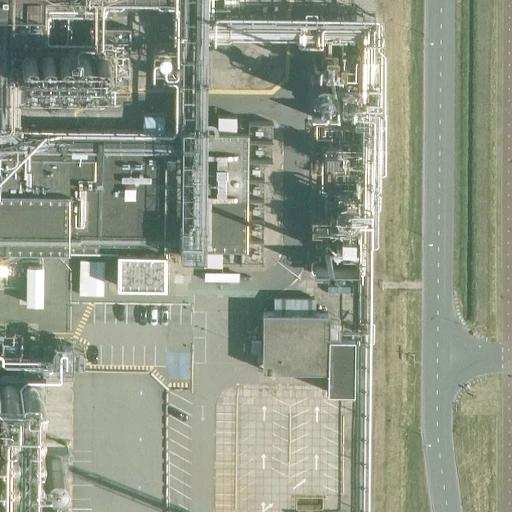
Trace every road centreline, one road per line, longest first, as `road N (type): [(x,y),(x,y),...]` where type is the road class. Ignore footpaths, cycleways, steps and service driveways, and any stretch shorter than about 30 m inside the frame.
road 1 (unknown): [(301,0),(290,46),(294,250),(290,267),(260,298),(250,366),(212,387),(203,405),(200,511)]
road 2 (unclassified): [(444,511),(435,360),(440,0)]
